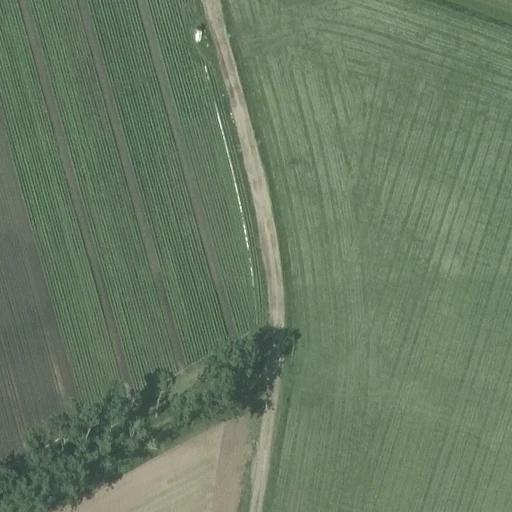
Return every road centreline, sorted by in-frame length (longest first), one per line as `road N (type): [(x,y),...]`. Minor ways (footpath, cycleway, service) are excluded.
road 1 (track): [(211,0),(256,194),(279,340),(254,511)]
road 2 (track): [(278,369),(0,508)]
